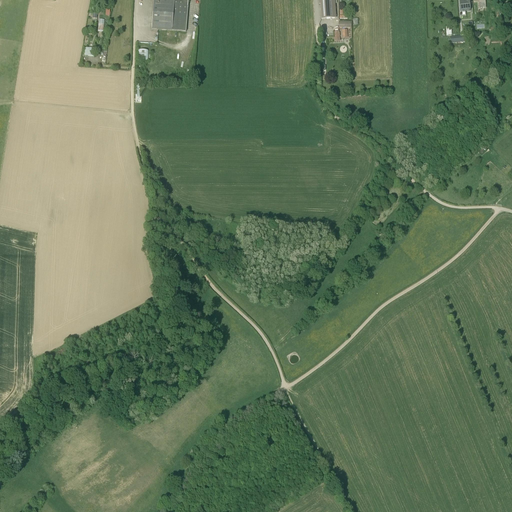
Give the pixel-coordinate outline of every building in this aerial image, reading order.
[(168,0),(153,0),(151,30),(186,32),(188,2),(178,1),(168,0)] [(334,0),(318,0),(319,4),(320,4),(321,20),(335,19),(334,0)] [(461,3),(462,9),(472,7),(471,0),(464,0),(465,1),(464,1),(464,3),(461,3)] [(485,8),(485,6),(484,0),(477,0),(478,9),(485,8)] [(94,49),(85,48),(84,56),(93,56),(94,49)] [(137,51),(137,61),(148,61),(149,51),(137,51)]
